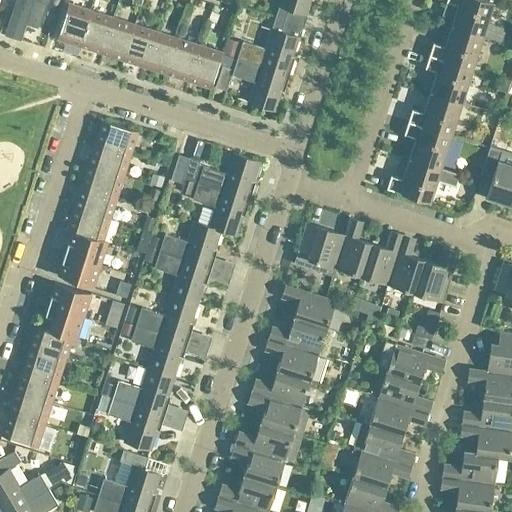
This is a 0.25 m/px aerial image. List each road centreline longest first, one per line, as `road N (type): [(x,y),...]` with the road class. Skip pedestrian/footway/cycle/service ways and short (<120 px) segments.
road 1 (residential): [(183,511),(285,182)]
road 2 (residential): [(421,511),(438,419),(492,246)]
road 3 (residential): [(0,323),(11,283),(33,253),(87,86)]
road 4 (residential): [(294,154),(87,86)]
road 5 (residential): [(346,203),(412,0)]
road 6 (residential): [(294,154),(343,0)]
road 7 (residential): [(492,246),(346,203)]
